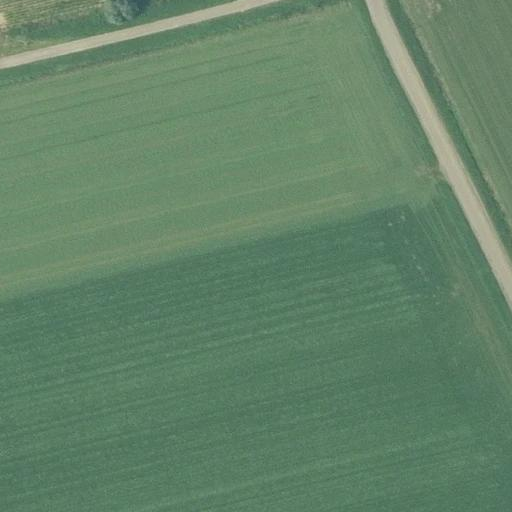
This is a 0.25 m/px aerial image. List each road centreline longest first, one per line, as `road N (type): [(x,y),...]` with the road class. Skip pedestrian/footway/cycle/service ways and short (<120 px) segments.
road 1 (tertiary): [(511,298),(374,0)]
road 2 (unclassified): [(0,63),(261,0)]
